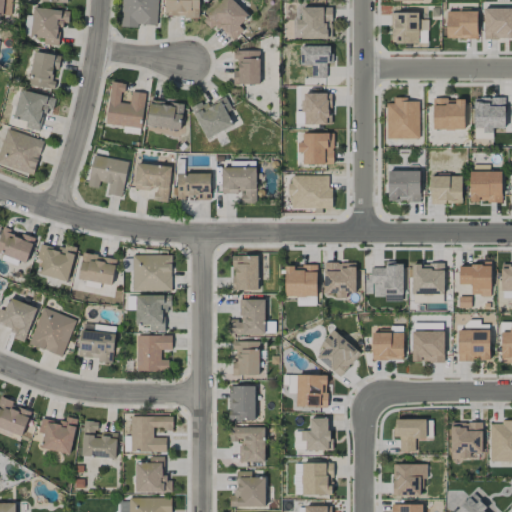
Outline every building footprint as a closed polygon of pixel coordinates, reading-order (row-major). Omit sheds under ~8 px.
[(0,0),(0,16),(10,17),(11,0),(8,0),(0,0)] [(157,26),(157,0),(121,0),(120,26),(157,26)] [(164,0),(164,16),(198,17),(198,0),(164,0)] [(238,26),(248,15),(231,0),(221,0),(203,21),(213,30),(217,26),(233,40),(243,30),(238,26)] [(292,40),(331,39),(331,7),(301,7),(301,19),(292,19),(292,40)] [(43,45),(59,46),(60,23),(68,23),(69,10),(32,8),(31,36),(43,37),(43,45)] [(511,8),(483,8),(483,38),(511,38),(511,8)] [(446,38),(477,38),(477,11),(446,11),(446,38)] [(418,13),(391,12),(390,43),(427,44),(427,20),(418,20),(418,13)] [(326,77),(326,63),(331,63),(331,46),(300,46),(300,65),(311,65),(311,77),(326,77)] [(60,56),(33,51),(27,85),(52,89),(55,70),(58,71),(60,56)] [(259,51),(235,51),(235,70),(232,70),(232,84),(259,84),(259,51)] [(145,93),(131,91),(129,104),(121,102),(123,83),(111,82),(105,123),(140,128),(145,93)] [(55,98),(19,90),(13,119),(26,121),(24,128),(40,131),(45,108),(52,110),(55,98)] [(303,125),(331,124),(330,93),(302,93),(303,125)] [(205,139),(233,126),(227,112),(231,110),(224,95),(192,109),(205,139)] [(386,138),(419,138),(419,102),(407,101),(407,98),(393,98),(393,103),(386,103),(386,138)] [(473,98),(474,138),(493,138),(492,128),(505,128),(504,98),(473,98)] [(184,104),(150,99),(145,125),(180,130),(184,104)] [(432,129),(464,129),(464,99),(433,99),(432,129)] [(43,141),(5,129),(0,146),(0,164),(33,175),(43,141)] [(302,153),(303,164),(333,164),(332,133),(302,133),(303,142),(298,142),(298,153),(302,153)] [(128,161),(92,155),(87,187),(98,188),(99,182),(108,184),(106,194),(121,197),(128,161)] [(153,201),(168,202),(170,166),(135,164),(133,189),(153,190),(153,201)] [(241,203),(256,203),(255,167),(221,169),(221,193),(241,192),(241,203)] [(420,202),(419,170),(388,171),(388,202),(420,202)] [(501,202),(501,171),(469,172),(470,202),(501,202)] [(210,200),(209,173),(176,174),(177,198),(199,197),(199,200),(210,200)] [(461,203),(461,174),(430,174),(430,203),(461,203)] [(328,176),(289,175),(289,208),(331,209),(332,187),(328,187),(328,176)] [(34,239),(3,227),(0,234),(0,253),(26,263),(34,239)] [(38,274),(67,281),(75,248),(59,244),(58,249),(40,245),(37,259),(42,260),(38,274)] [(112,284),(115,258),(81,254),(78,280),(112,284)] [(171,291),(171,255),(131,255),(132,291),(171,291)] [(257,255),(232,256),(232,290),(258,290),(257,255)] [(355,292),(355,263),(323,262),(323,296),(347,297),(347,292),(355,292)] [(402,263),(385,263),(385,267),(370,267),(370,274),(363,274),(364,295),(384,295),(384,301),(402,301),(402,263)] [(443,263),(411,264),(412,295),(444,294),(443,263)] [(458,285),(471,285),(471,295),(490,295),(491,264),(459,263),(458,285)] [(511,263),(501,264),(501,292),(511,291),(511,263)] [(285,265),(284,296),(316,297),(317,265),(285,265)] [(170,296),(136,294),(135,325),(149,325),(149,330),(164,331),(164,312),(169,312),(170,296)] [(37,308),(10,298),(4,311),(0,309),(0,328),(24,338),(37,308)] [(265,300),(240,299),(239,321),(231,320),(230,334),(263,335),(265,300)] [(75,320),(42,307),(28,344),(62,357),(75,320)] [(511,362),(511,326),(510,327),(510,332),(501,332),(501,363),(511,362)] [(489,361),(489,330),(458,330),(458,361),(489,361)] [(112,361),(114,333),(80,331),(79,359),(112,361)] [(360,354),(335,331),(313,354),(339,378),(360,354)] [(444,362),(443,331),(411,332),(412,363),(444,362)] [(371,360),(403,360),(403,333),(372,332),(371,360)] [(172,336),(136,335),(136,371),(168,372),(168,360),(160,360),(161,350),(172,350),(172,336)] [(258,341),(234,342),(234,361),(232,361),(232,375),(259,375),(258,341)] [(295,394),(295,407),(326,407),(327,375),(291,375),(291,394),(295,394)] [(254,386),(228,386),(229,421),(255,420),(254,386)] [(31,412),(12,405),(13,401),(0,396),(0,428),(22,436),(31,412)] [(69,454),(77,419),(64,416),(62,423),(41,418),(37,433),(43,434),(40,447),(69,454)] [(166,437),(153,437),(153,429),(172,429),(172,416),(130,416),(130,452),(166,452),(166,437)] [(330,450),(329,418),(309,418),(309,431),(300,431),(300,440),(306,440),(306,451),(330,450)] [(425,419),(394,420),(394,436),(399,436),(399,451),(414,451),(414,438),(426,437),(425,419)] [(115,458),(117,433),(97,432),(97,421),(83,421),(81,457),(115,458)] [(511,421),(490,422),(490,462),(511,461),(511,421)] [(482,423),(451,422),(450,457),(469,457),(469,453),(481,453),(482,423)] [(265,462),(264,427),(229,428),(229,442),(239,442),(239,462),(265,462)] [(171,492),(171,477),(164,477),(164,457),(149,457),(149,463),(135,463),(135,492),(171,492)] [(332,495),(332,463),(301,463),(302,495),(332,495)] [(427,464),(393,464),(392,496),(421,496),(421,479),(427,479),(427,464)] [(251,471),(236,471),(236,492),(229,493),(229,507),(265,507),(265,477),(251,477),(251,471)] [(483,511),(487,506),(472,493),(454,511),(483,511)] [(170,511),(171,498),(129,497),(128,511),(170,511)] [(118,511),(128,511),(128,501),(119,501),(118,511)] [(14,511),(15,503),(0,503),(0,511),(14,511)]
